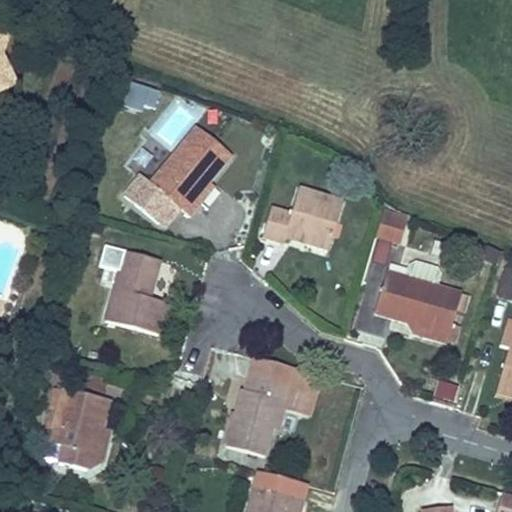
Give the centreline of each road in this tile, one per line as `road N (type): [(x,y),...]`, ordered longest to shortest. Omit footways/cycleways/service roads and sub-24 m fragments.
road 1 (residential): [(379,408),(374,370),(223,302)]
road 2 (residential): [(379,408),(511,446)]
